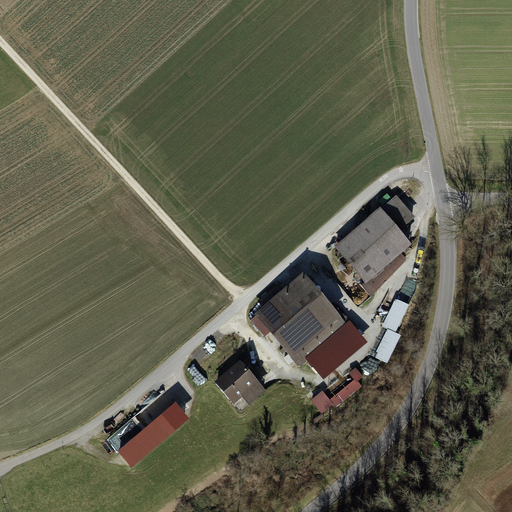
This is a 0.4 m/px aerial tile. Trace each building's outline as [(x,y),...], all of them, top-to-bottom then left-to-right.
[(396,200),(338,249),(366,282),(378,273),(377,272),(408,245),(398,232),(413,219),(396,200)] [(296,360),(298,363),(302,360),(304,363),(307,361),(351,324),(350,322),(338,309),(333,313),(304,278),(288,292),(281,284),(260,301),(267,310),(259,316),(291,354),(285,358),(290,365),(296,360)] [(396,301),(369,355),(382,362),(409,307),(396,301)] [(350,321),(350,322),(351,324),(307,361),(324,381),(369,344),(350,321)] [(265,392),(241,364),(218,384),(234,403),(243,395),(251,404),(265,392)] [(325,388),(313,397),(324,412),(366,377),(356,366),(344,376),(348,381),(331,395),(325,388)] [(132,465),(193,415),(178,398),(156,416),(148,407),(110,438),(132,465)]
